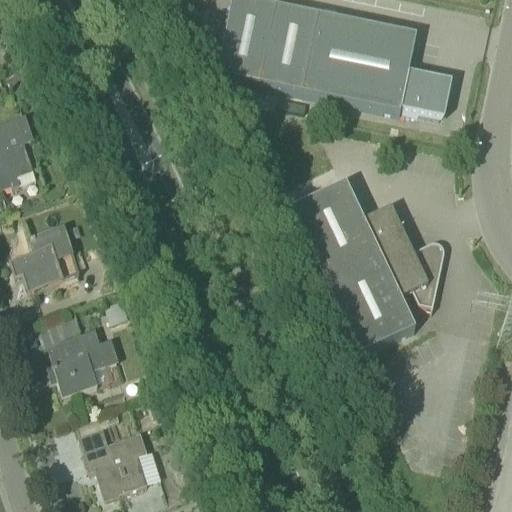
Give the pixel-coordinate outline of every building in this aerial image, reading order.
[(415,44),(274,15),(231,6),(215,84),(398,122),(399,118),(416,122),(416,121),(438,126),(446,89),(424,84),(407,80),(415,44)] [(0,198),(0,199),(2,199),(1,196),(11,192),(12,196),(18,194),(14,183),(29,178),(20,150),(29,147),(22,127),(0,133),(0,198)] [(430,252),(428,252),(411,261),(389,216),(361,229),(344,192),(287,219),(357,365),(413,338),(398,306),(411,300),(417,313),(430,316),(429,319),(431,319),(443,263),(443,261),(442,259),(442,258),(441,256),(440,255),(439,254),(438,253),(436,252),(435,251),(433,251),(432,251),(430,252)] [(61,236),(48,241),(29,247),(33,259),(8,268),(14,285),(21,283),(26,300),(61,289),(56,273),(72,268),(61,236)] [(58,388),(55,388),(61,405),(80,399),(96,394),(90,378),(115,370),(108,350),(97,354),(92,340),(57,352),(58,355),(48,358),(53,374),(50,375),(51,378),(54,377),(58,388)] [(104,506),(123,500),(145,492),(136,465),(145,462),(138,442),(106,453),(101,438),(77,446),(88,480),(97,477),(99,485),(97,486),(104,506)]
